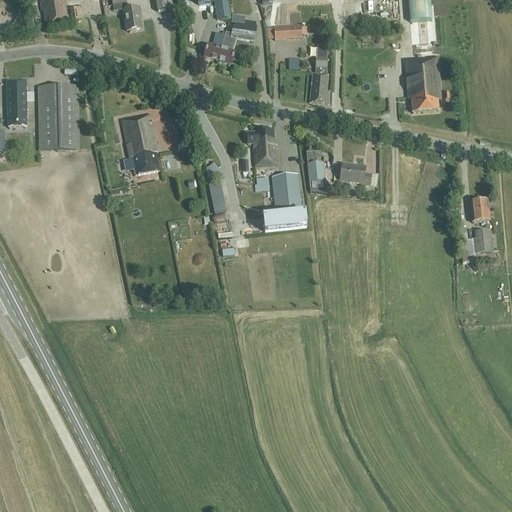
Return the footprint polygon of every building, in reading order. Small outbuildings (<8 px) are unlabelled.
[(46,28),(70,24),(67,10),(66,10),(64,0),(43,0),(44,2),(40,2),(41,11),(43,11),(46,28)] [(110,0),(112,6),(122,5),(126,32),(141,29),(140,18),(141,18),(139,8),(127,10),(125,0),(110,0)] [(166,11),(164,0),(154,0),(157,12),(166,11)] [(214,3),(216,21),(230,19),(227,0),(196,0),(197,5),(198,5),(199,12),(209,10),(208,4),(214,3)] [(256,27),(255,27),(256,22),(253,22),(245,21),(245,18),(232,16),(231,24),(234,24),(232,35),(226,33),(217,62),(231,66),(235,53),(233,52),(236,40),(254,42),(256,27)] [(273,27),(274,41),(301,39),(301,36),(307,35),(306,28),(301,28),(301,26),(273,27)] [(203,58),(217,62),(226,33),(225,33),(224,36),(219,34),(216,47),(207,45),(203,58)] [(315,75),(312,74),(310,103),(328,105),(329,92),(326,92),(328,76),(327,76),(328,53),(328,47),(327,47),(316,47),(316,49),(316,52),(315,75)] [(412,114),(438,112),(437,101),(441,100),(437,58),(404,61),(408,100),(411,100),(412,114)] [(25,82),(6,82),(7,116),(8,116),(8,129),(25,128),(25,116),(26,116),(26,104),(26,93),(25,82)] [(37,87),(39,152),(79,152),(77,86),(37,87)] [(150,115),(122,121),(130,161),(132,161),(135,177),(159,172),(157,163),(160,163),(152,127),(149,127),(148,122),(151,122),(150,115)] [(273,131),(254,132),(254,133),(246,133),(247,145),(253,144),(254,167),(277,165),(276,146),(274,140),(273,131)] [(308,161),(324,161),(324,151),(308,151),(308,161)] [(325,183),(323,163),(307,165),(308,184),(325,183)] [(365,168),(342,165),(340,182),(362,185),(362,186),(369,187),(371,175),(364,174),(365,168)] [(297,175),(271,177),(276,217),(301,215),(297,175)] [(470,204),(472,224),(489,222),(487,202),(470,204)] [(492,253),(493,253),(491,232),(475,233),(476,239),(471,240),(467,241),(467,235),(458,236),(462,266),(475,264),(475,263),(480,262),(480,261),(492,260),(492,253)] [(487,271),(488,286),(496,285),(496,271),(487,271)]
